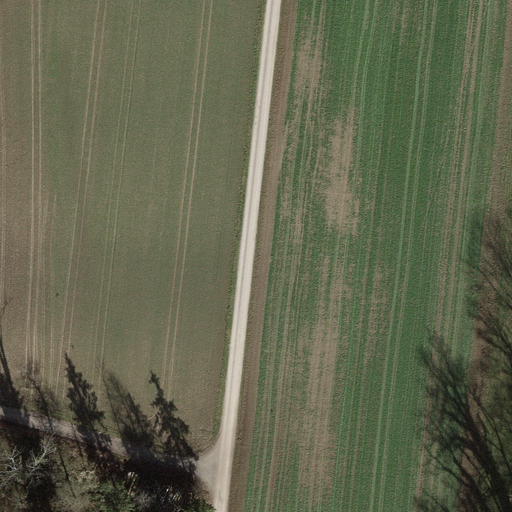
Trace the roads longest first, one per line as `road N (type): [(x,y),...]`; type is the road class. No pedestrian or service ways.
road 1 (track): [(278,0),(222,511)]
road 2 (track): [(0,412),(226,479)]
